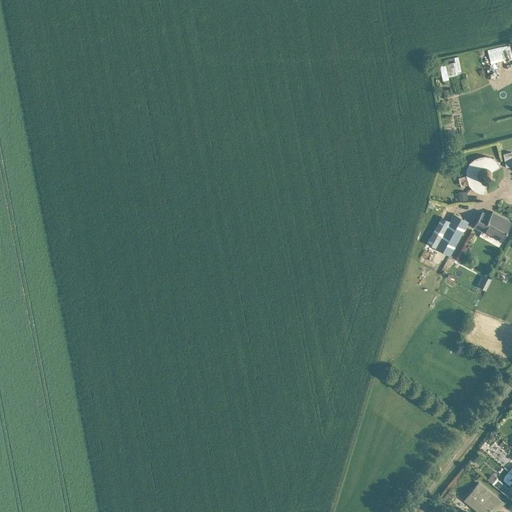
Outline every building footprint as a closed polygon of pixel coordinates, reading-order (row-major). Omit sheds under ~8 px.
[(504,60),(511,57),(511,44),(501,46),(504,60)] [(448,76),(471,71),(468,58),(439,64),(443,80),(449,79),(448,76)] [(511,157),(511,152),(503,154),(504,159),(506,167),(511,165),(511,157)] [(471,188),(475,191),(485,193),(485,182),(487,182),(489,181),(498,186),(501,180),(492,175),(492,173),(491,171),(501,165),(497,161),(493,158),(489,156),(484,156),(475,159),(471,161),(470,163),(469,162),(466,168),(467,169),(466,170),(466,175),(468,184),(471,188)] [(479,235),(499,245),(502,239),(511,222),(492,211),(490,216),(482,211),(474,226),(482,231),(479,235)] [(436,233),(430,244),(449,256),(468,221),(453,213),(448,223),(441,236),(436,233)] [(484,275),(479,285),(485,288),(490,278),(484,275)] [(503,479),(505,481),(510,486),(509,488),(511,490),(511,473),(508,471),(503,476),(503,478),(503,479)] [(496,478),(492,483),(502,491),(506,486),(496,478)] [(504,503),(478,482),(464,499),(479,511),(491,511),(496,507),(499,509),(504,503)] [(445,501),(451,492),(448,490),(441,499),(445,501)]
